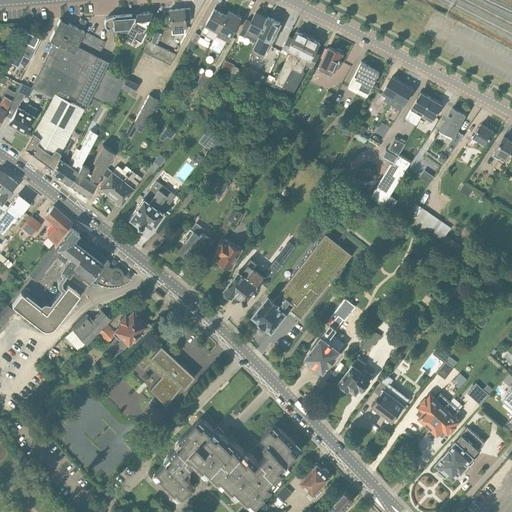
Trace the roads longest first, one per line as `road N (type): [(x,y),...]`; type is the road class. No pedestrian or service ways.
road 1 (secondary): [(400,511),(210,318),(0,156)]
road 2 (tertiary): [(511,115),(291,0)]
